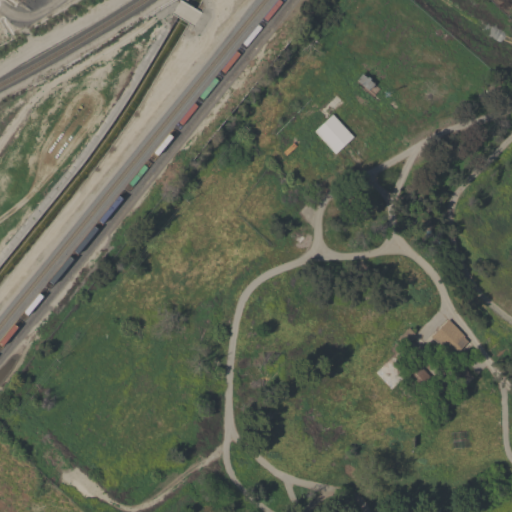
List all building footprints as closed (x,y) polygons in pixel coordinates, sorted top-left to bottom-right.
[(356,80),(362,73),(367,78),(368,77),(370,79),(369,80),(374,84),(369,89),(368,89),(367,90),(356,80)] [(353,137),(334,154),(313,131),(332,114),(353,137)] [(464,336),(463,337),(467,342),(451,358),(430,337),(448,319),(464,336)] [(402,345),(396,339),(408,328),(414,333),(402,345)] [(424,386),(411,373),(419,366),(431,379),(424,386)]
